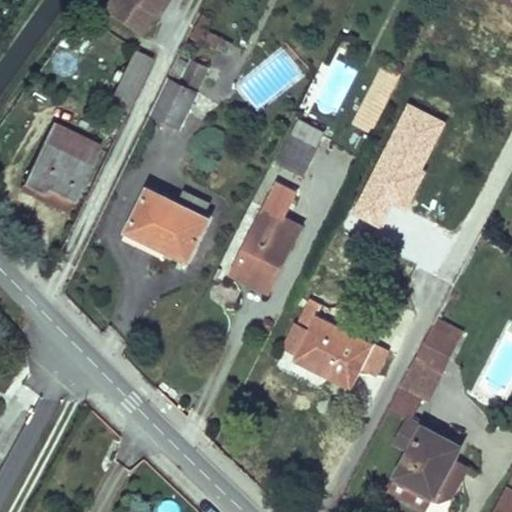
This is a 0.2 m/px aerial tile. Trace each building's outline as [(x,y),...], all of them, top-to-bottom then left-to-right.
[(106,0),(101,9),(137,34),(150,15),(153,17),(158,11),(151,6),(155,1),(161,5),(165,0),(106,0)] [(158,11),(161,5),(155,1),(151,6),(158,11)] [(204,15),(192,39),(217,50),(218,47),(223,38),(208,32),(214,19),(204,15)] [(223,38),(218,47),(228,52),(232,43),(223,38)] [(180,126),(214,58),(199,51),(195,60),(188,74),(173,67),(151,112),(180,126)] [(180,52),(173,67),(188,74),(195,60),(180,52)] [(153,61),(136,53),(110,105),(127,114),(153,61)] [(380,62),(349,123),(370,134),(401,73),(380,62)] [(300,119),(278,163),(304,176),(319,148),(318,147),(322,138),(325,132),(300,119)] [(53,123),(23,183),(44,193),(47,187),(74,201),(100,146),(53,123)] [(44,193),(23,183),(20,190),(67,213),(74,201),(47,187),(44,193)] [(204,214),(179,202),(149,187),(124,237),(137,244),(141,238),(188,261),(210,217),(204,214)] [(184,190),(179,202),(204,214),(210,202),(184,190)] [(233,273),(249,280),(251,275),(268,283),(279,261),(283,264),(302,226),(282,216),(286,208),(273,201),(269,210),(266,208),(233,273)] [(251,275),(249,280),(269,291),(283,264),(279,261),(268,283),(251,275)] [(310,329),(298,354),(295,360),(353,389),(363,369),(375,346),(376,344),(318,315),(323,305),(311,299),(298,323),(310,329)] [(298,323),(286,348),(298,354),(310,329),(298,323)] [(417,357),(401,386),(425,398),(430,401),(461,342),(433,326),(417,357)] [(375,346),(363,369),(376,375),(387,352),(375,346)] [(401,386),(389,409),(410,420),(413,422),(425,398),(401,386)] [(410,420),(397,443),(410,451),(398,476),(413,484),(416,481),(437,491),(438,492),(455,458),(461,447),(413,422),(410,420)] [(438,492),(437,491),(432,500),(433,500),(438,503),(453,498),(470,466),(455,458),(438,492)] [(413,484),(398,476),(391,489),(428,509),(433,500),(432,500),(437,491),(416,481),(413,484)] [(511,511),(511,487),(508,485),(493,511),(511,511)]
